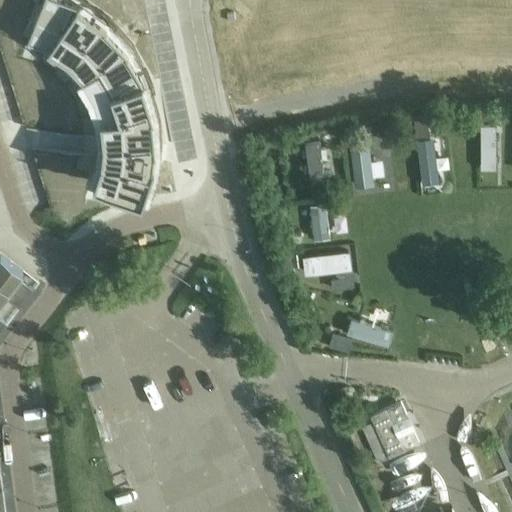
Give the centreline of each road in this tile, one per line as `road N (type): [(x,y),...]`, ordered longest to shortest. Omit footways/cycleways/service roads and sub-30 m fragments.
road 1 (residential): [(352,511),(252,294),(223,198)]
road 2 (residential): [(29,511),(10,363),(70,267)]
road 3 (residential): [(190,0),(223,198)]
road 4 (residential): [(70,267),(113,227),(223,198)]
road 5 (residential): [(0,160),(21,226),(70,267)]
